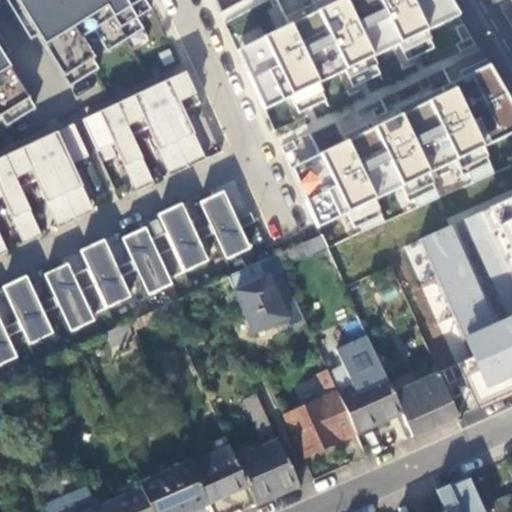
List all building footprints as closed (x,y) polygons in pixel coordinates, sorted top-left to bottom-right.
[(139,15),(129,0),(57,0),(54,2),(52,0),(49,0),(26,15),(58,66),(139,15)] [(429,41),(447,32),(471,20),(458,0),(325,0),(314,6),(311,0),(275,0),(289,28),(262,39),(258,31),(234,42),(268,118),(294,105),(299,116),(327,104),(319,89),(346,76),(352,88),(379,76),(375,66),(402,53),(407,63),(434,51),(429,41)] [(0,98),(17,88),(0,60),(0,98)] [(291,171),(318,230),(511,136),(511,107),(488,70),(397,111),(401,119),(291,171)] [(201,106),(186,74),(152,90),(177,144),(194,136),(195,136),(184,113),(201,106)] [(152,90),(117,106),(132,138),(148,130),(159,153),(177,144),(152,90)] [(117,106),(83,122),(98,154),(114,146),(124,169),(143,160),(132,138),(117,106)] [(89,158),(74,126),(40,142),(65,197),(83,188),(73,165),(89,158)] [(177,144),(189,169),(206,161),(194,136),(177,144)] [(40,142),(5,158),(20,190),(36,183),(46,205),(65,197),(40,142)] [(177,144),(159,153),(171,178),(189,169),(177,144)] [(5,158),(0,160),(0,199),(2,198),(12,221),(31,212),(20,190),(5,158)] [(142,161),(125,169),(136,194),(154,186),(142,161)] [(65,197),(77,222),(94,213),(83,188),(65,197)] [(511,190),(405,245),(482,408),(511,395),(511,190)] [(226,262),(250,251),(223,194),(200,205),(226,262)] [(65,197),(47,205),(58,230),(77,222),(65,197)] [(184,274),(208,263),(181,206),(158,217),(184,274)] [(30,213),(13,221),(24,246),(42,238),(30,213)] [(148,298),(172,287),(145,230),(122,241),(148,298)] [(301,258),(324,248),(320,236),(296,246),(301,258)] [(107,310),(130,299),(104,242),(80,253),(107,310)] [(283,272),(276,258),(230,278),(255,334),(287,319),(291,328),(305,322),(283,272)] [(70,334),(94,323),(68,266),(44,277),(70,334)] [(29,346),(53,335),(26,278),(2,289),(29,346)] [(134,337),(128,323),(107,332),(113,346),(134,337)] [(0,366),(16,359),(0,324),(0,366)] [(356,435),(402,415),(393,397),(384,377),(366,337),(336,351),(354,390),(338,397),(356,435)] [(314,376),(325,399),(337,393),(326,370),(314,376)] [(411,437),(457,417),(439,376),(393,397),(402,415),(411,437)] [(303,459),(356,435),(338,397),(337,393),(325,399),(284,417),(303,459)] [(272,431),(257,396),(243,402),(259,437),(266,434),(272,431)] [(270,445),(277,442),(272,431),(266,434),(270,445)] [(255,506),(298,487),(278,441),(277,442),(270,445),(235,460),(247,488),(255,506)] [(208,506),(247,488),(235,460),(230,447),(190,465),(208,506)] [(151,511),(193,511),(208,506),(190,465),(189,462),(139,483),(141,488),(151,511)] [(482,511),(471,486),(467,478),(435,492),(443,511),(482,511)] [(481,482),(471,486),(482,511),(493,511),(491,506),(492,505),(481,482)] [(99,511),(151,511),(141,488),(97,507),(99,511)] [(511,511),(511,496),(492,505),(491,506),(493,511),(511,511)]
